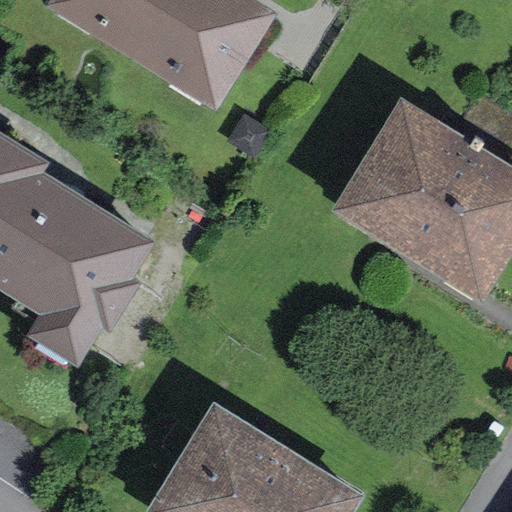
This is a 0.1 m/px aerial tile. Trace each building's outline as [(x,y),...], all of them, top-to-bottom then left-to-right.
[(204,125),(262,27),(217,0),(45,0),(32,22),(204,125)] [(511,187),(511,122),(508,129),(473,107),(447,149),(511,187)] [(468,319),(511,246),(511,187),(447,149),(387,112),(317,228),(468,319)] [(123,298),(117,295),(140,255),(28,190),(35,178),(0,157),(0,312),(25,327),(11,351),(65,382),(88,344),(94,348),(123,298)] [(345,511),(347,509),(195,418),(138,511),(345,511)]
